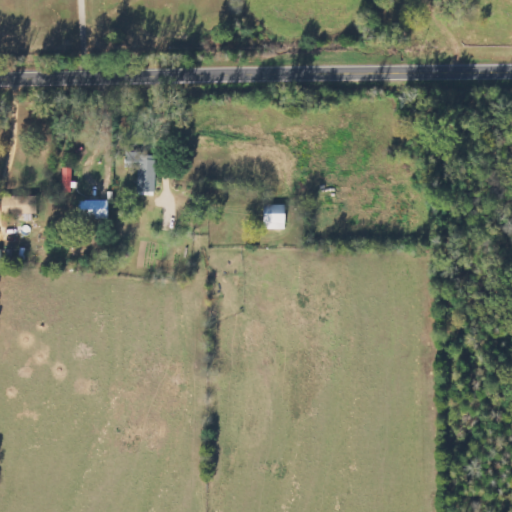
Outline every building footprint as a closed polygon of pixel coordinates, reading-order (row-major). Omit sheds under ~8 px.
[(135,168),(135,192),(153,192),(154,154),(123,154),(122,168),(135,168)] [(72,168),(61,169),(62,192),(72,192),(72,168)] [(35,197),(0,197),(0,215),(0,216),(35,215),(35,197)] [(77,201),(76,219),(106,219),(106,201),(77,201)] [(282,229),(281,205),(260,206),(261,230),(282,229)]
